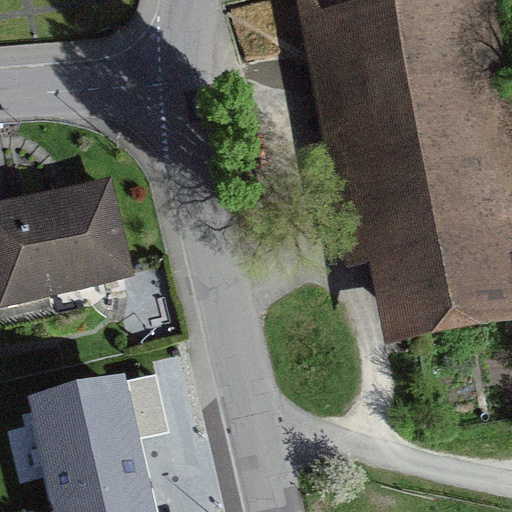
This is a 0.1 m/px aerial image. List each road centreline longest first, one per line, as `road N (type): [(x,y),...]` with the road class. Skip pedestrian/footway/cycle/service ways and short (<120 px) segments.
road 1 (residential): [(272,511),(200,207),(186,84)]
road 2 (residential): [(0,96),(186,84)]
